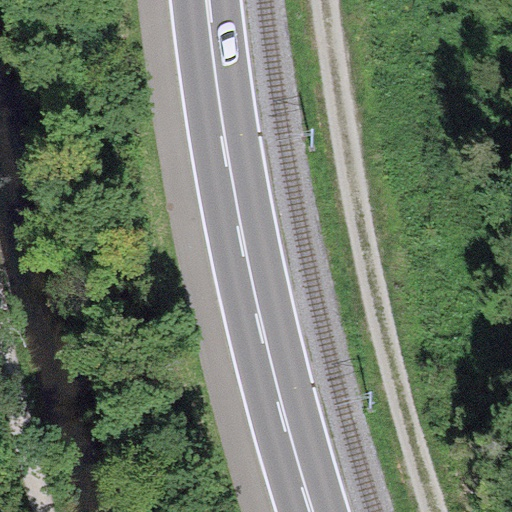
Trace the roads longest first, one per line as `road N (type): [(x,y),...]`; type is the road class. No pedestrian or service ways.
road 1 (track): [(325,0),(382,324),(445,511)]
road 2 (secondary): [(313,511),(257,307),(210,0)]
road 3 (track): [(63,511),(0,325)]
